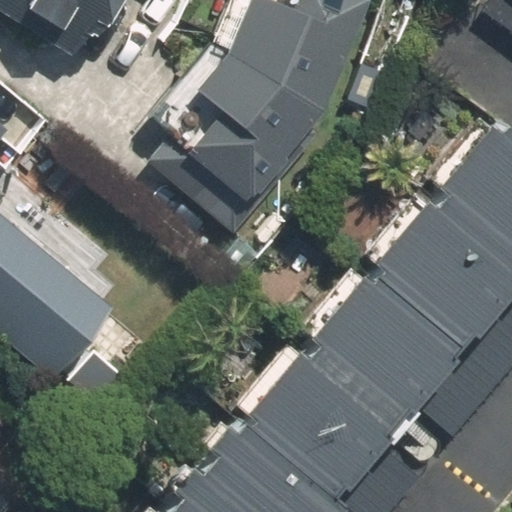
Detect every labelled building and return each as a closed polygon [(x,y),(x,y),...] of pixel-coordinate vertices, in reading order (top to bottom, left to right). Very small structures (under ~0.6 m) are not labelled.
[(0,0),(0,20),(84,70),(125,0),(0,0)] [(208,104),(185,148),(266,190),(364,0),(249,0),(197,99),(208,104)] [(251,511),(511,219),(511,165),(441,103),(76,511),(251,511)] [(0,122),(0,345),(41,381),(106,306),(0,214),(0,135),(6,128),(0,122)] [(511,511),(511,465),(479,511),(511,511)] [(0,506),(17,484),(0,471),(0,506)]
